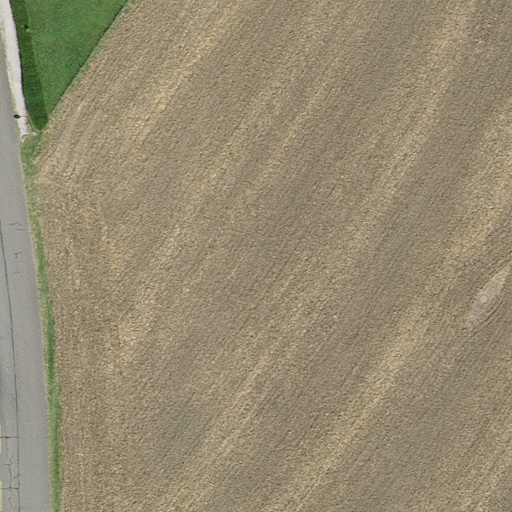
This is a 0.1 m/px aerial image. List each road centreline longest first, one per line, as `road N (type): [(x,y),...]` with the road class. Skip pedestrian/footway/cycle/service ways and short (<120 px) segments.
road 1 (residential): [(26,511),(19,326)]
road 2 (residential): [(0,172),(19,326)]
